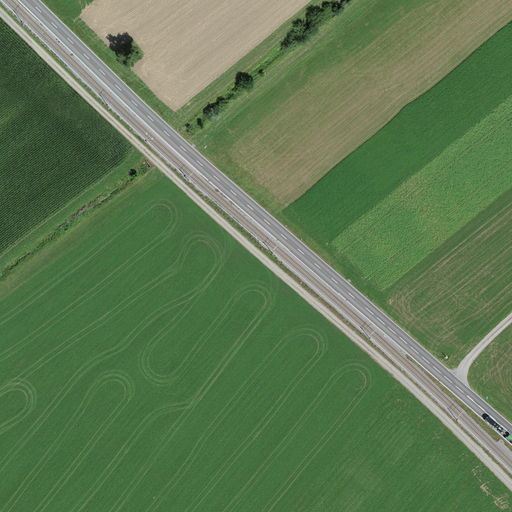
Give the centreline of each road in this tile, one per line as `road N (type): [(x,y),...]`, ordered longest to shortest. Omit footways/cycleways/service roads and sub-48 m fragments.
road 1 (track): [(511,497),(206,218),(0,15)]
road 2 (primary): [(511,437),(29,0)]
